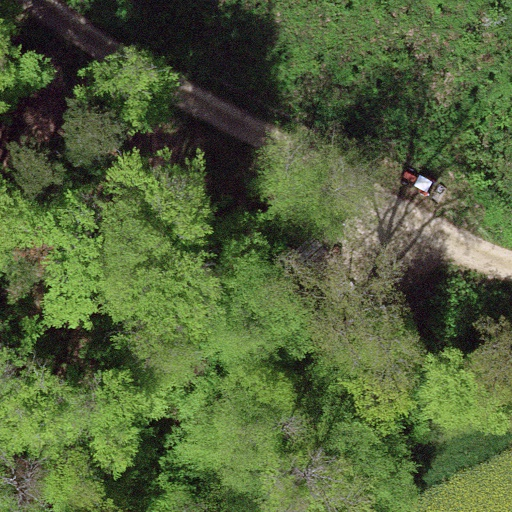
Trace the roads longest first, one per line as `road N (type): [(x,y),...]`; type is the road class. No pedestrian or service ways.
road 1 (track): [(15,0),(442,245),(511,270)]
road 2 (track): [(221,119),(176,183),(122,233),(63,281),(0,306)]
